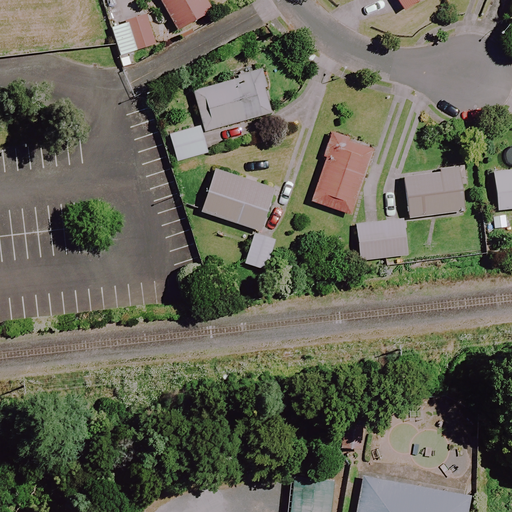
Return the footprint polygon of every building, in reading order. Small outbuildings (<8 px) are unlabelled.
[(29,0),(0,0),(0,25),(20,31),(29,0)] [(70,0),(35,0),(31,16),(63,25),(70,0)] [(213,13),(206,0),(159,0),(176,32),(213,13)] [(423,0),(394,0),(403,13),(423,0)] [(155,47),(147,18),(125,23),(133,52),(155,47)] [(271,114),(259,74),(192,93),(204,133),(271,114)] [(207,154),(199,127),(169,136),(177,163),(207,154)] [(373,150),(328,135),(321,157),(325,158),(310,203),(350,217),(373,150)] [(464,213),(458,171),(402,178),(407,220),(464,213)] [(275,192),(216,172),(202,214),(261,234),(275,192)] [(511,210),(511,172),(493,174),(496,212),(511,210)] [(405,258),(402,222),(355,226),(359,262),(405,258)] [(273,242),(252,235),(243,265),(263,272),(273,242)] [(454,511),(460,481),(349,463),(340,511),(454,511)] [(310,511),(314,481),(269,478),(265,511),(310,511)]
